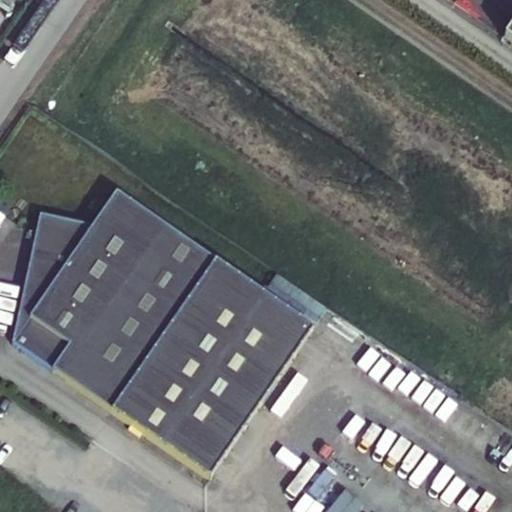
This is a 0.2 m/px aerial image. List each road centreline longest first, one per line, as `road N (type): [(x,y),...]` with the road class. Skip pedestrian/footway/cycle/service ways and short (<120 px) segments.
road 1 (unknown): [(0,366),(213,506)]
road 2 (unknown): [(220,511),(213,506),(333,354)]
